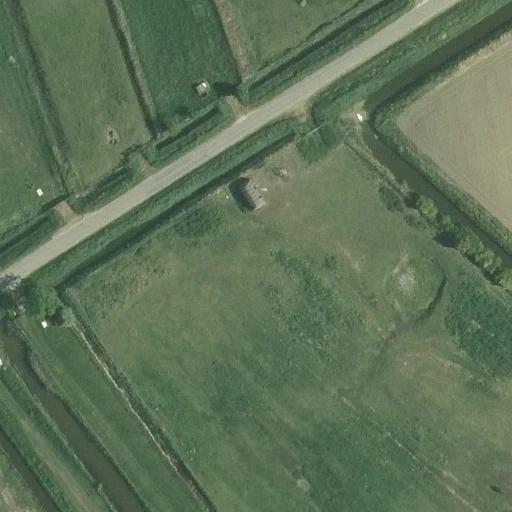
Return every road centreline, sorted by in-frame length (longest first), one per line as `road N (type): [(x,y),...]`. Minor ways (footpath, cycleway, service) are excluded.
road 1 (unclassified): [(0,283),(451,0)]
road 2 (track): [(0,375),(94,511)]
